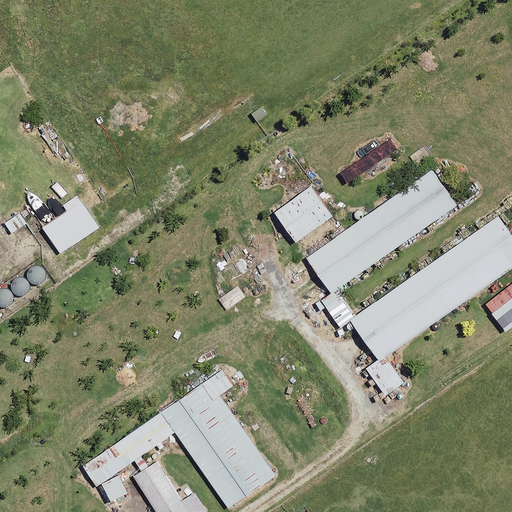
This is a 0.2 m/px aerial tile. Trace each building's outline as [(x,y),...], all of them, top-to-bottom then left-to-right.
[(304,255),(328,291),(318,298),(336,325),(347,318),(372,355),(360,363),(381,393),(400,380),(382,355),(511,263),(511,239),(494,214),(352,313),(334,287),(453,204),(428,168),(304,255)] [(328,215),(307,185),(271,210),(292,240),(328,215)] [(96,226),(74,193),(36,219),(58,252),(96,226)] [(30,220),(20,206),(0,220),(10,234),(30,220)] [(511,294),(511,272),(481,298),(491,311),(511,294)] [(80,463),(95,483),(97,481),(109,498),(124,487),(112,471),(131,458),(135,465),(129,469),(155,511),(198,511),(202,510),(190,490),(178,497),(152,455),(142,461),(138,453),(172,429),(225,505),(272,473),(216,392),(229,383),(218,367),(80,463)]
